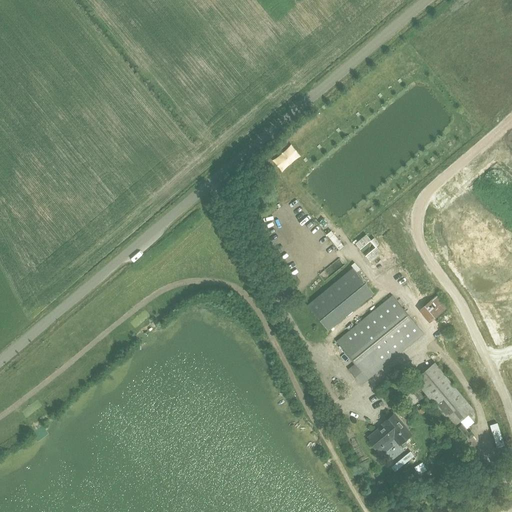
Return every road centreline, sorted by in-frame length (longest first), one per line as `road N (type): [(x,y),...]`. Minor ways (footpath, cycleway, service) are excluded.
road 1 (unclassified): [(0,362),(429,0)]
road 2 (track): [(0,415),(165,288),(225,284),(249,298),(365,511)]
road 3 (track): [(315,96),(356,188),(416,232),(442,267),(511,408)]
